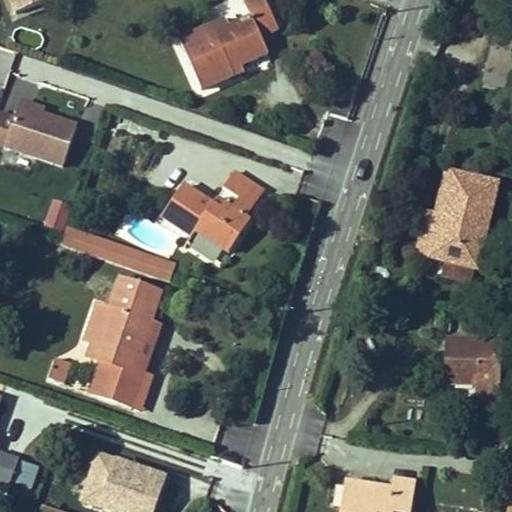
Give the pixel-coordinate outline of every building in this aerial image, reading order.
[(9,0),(16,14),(50,0),(9,0)] [(268,55),(259,37),(277,29),(264,0),(241,0),(250,19),(215,35),(210,26),(178,40),(201,90),(233,75),(228,64),(236,60),(240,68),(268,55)] [(215,35),(229,28),(225,19),(210,26),(215,35)] [(511,41),(494,37),(485,73),(485,74),(488,75),(511,80),(511,41)] [(0,87),(2,88),(14,51),(0,46),(0,87)] [(228,64),(233,75),(234,77),(242,73),(236,60),(228,64)] [(484,89),(511,95),(511,80),(488,75),(484,89)] [(18,108),(43,116),(45,110),(20,102),(18,108)] [(77,127),(43,116),(18,108),(14,120),(0,114),(0,146),(63,168),(77,127)] [(161,218),(192,239),(196,232),(228,254),(250,223),(245,220),(264,193),(234,173),(223,189),(238,200),(231,210),(224,205),(220,211),(212,206),(183,186),(161,218)] [(476,270),(498,185),(451,173),(450,178),(440,215),(435,214),(427,212),(416,255),(446,262),(442,277),(471,285),(474,270),(476,270)] [(440,215),(450,178),(444,176),(435,214),(440,215)] [(220,211),(224,205),(216,200),(212,206),(220,211)] [(70,208),(54,203),(45,227),(61,233),(70,208)] [(99,240),(66,228),(63,236),(96,248),(99,240)] [(96,248),(63,236),(61,244),(170,282),(173,274),(135,261),(96,248)] [(138,253),(99,240),(96,248),(135,261),(138,253)] [(175,266),(138,253),(135,261),(173,274),(175,266)] [(121,278),(110,310),(97,306),(85,342),(93,345),(104,349),(99,362),(88,394),(118,404),(129,372),(133,374),(150,323),(161,292),(121,278)] [(118,404),(131,408),(160,326),(150,323),(133,374),(129,372),(118,404)] [(476,409),(499,409),(499,339),(445,339),(445,383),(476,383),(476,409)] [(99,362),(104,349),(93,345),(88,358),(99,362)] [(62,385),(69,366),(55,361),(48,379),(62,385)] [(0,402),(1,400),(0,399),(0,493),(6,496),(18,461),(0,454),(0,402)] [(87,454),(83,463),(73,491),(85,496),(84,501),(114,511),(152,511),(164,481),(99,458),(87,454)] [(411,511),(416,480),(395,477),(393,489),(346,481),(341,511),(411,511)]
